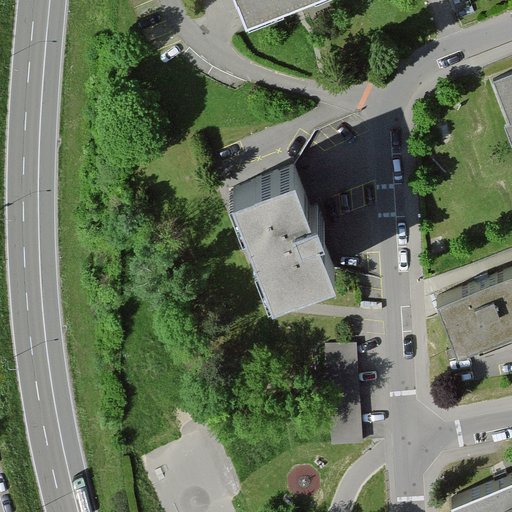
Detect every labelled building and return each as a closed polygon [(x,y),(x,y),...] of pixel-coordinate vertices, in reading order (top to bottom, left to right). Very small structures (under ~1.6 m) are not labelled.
[(511,67),(490,76),(511,130),(511,67)] [(289,167),(230,191),(271,294),(330,270),(313,228),(319,226),(311,207),(306,209),(289,167)] [(463,346),(511,330),(511,263),(443,286),(463,346)] [(327,344),(327,445),(361,445),(362,344),(327,344)] [(462,511),(511,511),(511,475),(457,498),(462,511)]
